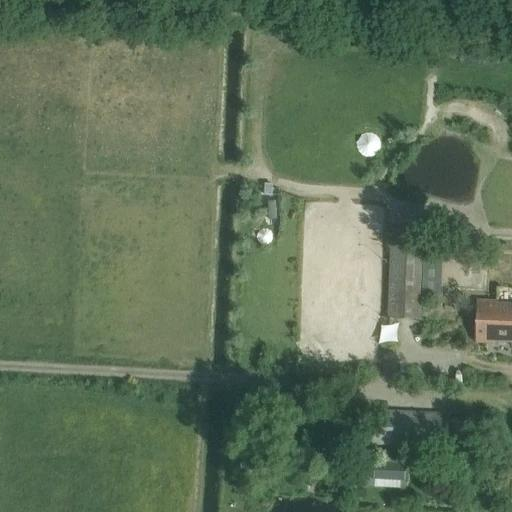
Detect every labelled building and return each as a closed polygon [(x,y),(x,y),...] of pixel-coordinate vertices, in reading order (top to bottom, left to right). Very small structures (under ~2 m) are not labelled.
[(390,231),(388,319),(421,320),(417,231),(416,212),(398,211),(397,231),(390,231)] [(511,342),(511,302),(477,301),(476,343),(494,344),(495,342),(511,342)] [(421,333),(421,321),(401,321),(401,333),(421,333)] [(440,448),(442,415),(374,412),(372,445),(440,448)] [(405,482),(406,464),(376,463),(375,481),(405,482)]
